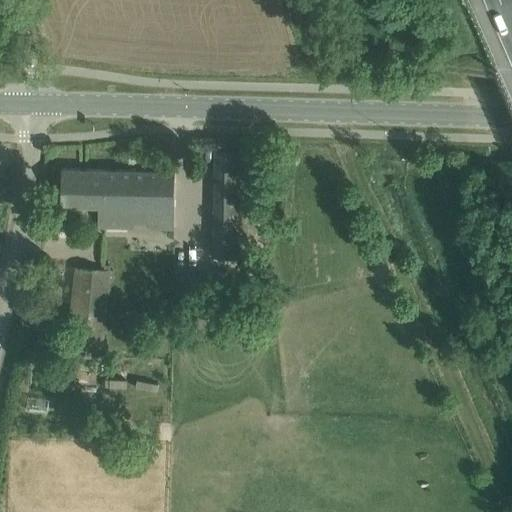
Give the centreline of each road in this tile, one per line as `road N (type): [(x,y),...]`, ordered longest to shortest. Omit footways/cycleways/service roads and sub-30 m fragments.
road 1 (tertiary): [(511,116),(33,102)]
road 2 (unclassified): [(0,313),(34,135),(33,102)]
